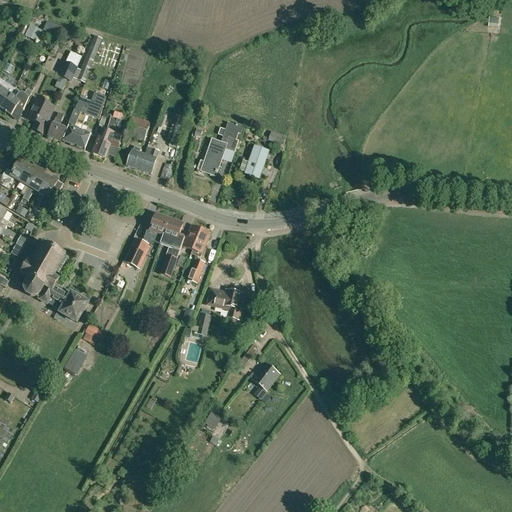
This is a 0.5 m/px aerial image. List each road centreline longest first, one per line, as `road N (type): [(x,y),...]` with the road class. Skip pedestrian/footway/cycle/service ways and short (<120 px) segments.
road 1 (track): [(364,468),(276,331),(255,224)]
road 2 (tertiary): [(255,224),(221,218),(4,131)]
road 3 (tertiary): [(255,224),(394,192),(511,198)]
